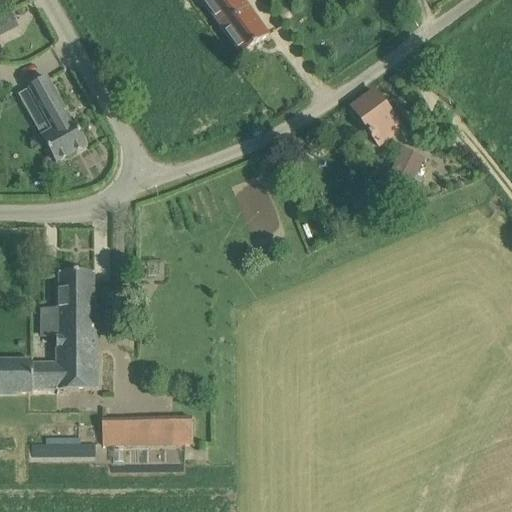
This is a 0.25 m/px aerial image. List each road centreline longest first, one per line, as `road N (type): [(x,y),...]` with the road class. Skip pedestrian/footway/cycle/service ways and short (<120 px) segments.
road 1 (unclassified): [(142,188),(250,145),(395,55)]
road 2 (unclassified): [(142,188),(44,0)]
road 3 (residential): [(511,189),(395,55)]
road 4 (unclassified): [(0,213),(84,206),(142,188)]
